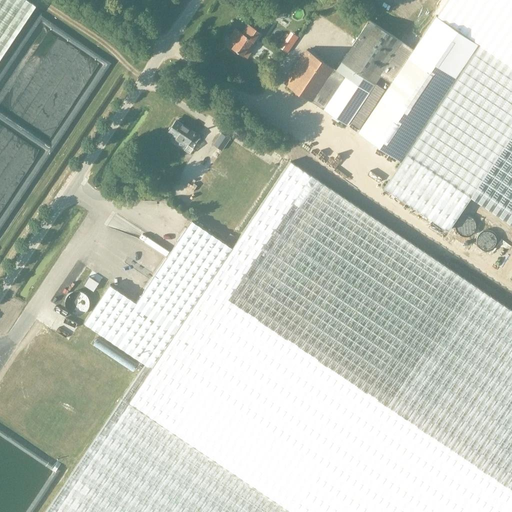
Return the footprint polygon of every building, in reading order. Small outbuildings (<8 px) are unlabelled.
[(26,0),(0,0),(0,58),(36,6),(26,0)] [(511,0),(447,0),(436,16),(477,44),(511,66),(511,134),(474,192),(470,197),(511,224),(511,0)] [(391,83),(357,132),(399,160),(477,44),(436,16),(413,49),(402,42),(380,76),(391,83)] [(369,20),(335,70),(306,51),(284,83),(347,125),(380,76),(402,42),(369,20)] [(235,28),(229,37),(235,42),(231,48),(242,55),(252,40),(250,38),(256,30),(247,24),(242,33),(235,28)] [(511,134),(511,66),(477,44),(399,160),(400,162),(384,187),(448,230),(511,134)] [(49,109),(45,115),(50,119),(44,127),(52,133),(68,112),(59,106),(54,113),(49,109)] [(175,120),(168,132),(173,135),(169,141),(189,154),(196,143),(200,137),(195,133),(175,120)] [(222,133),(214,145),(222,151),(230,139),(222,133)] [(511,511),(511,310),(290,162),(232,248),(191,220),(135,303),(109,285),(84,323),(145,364),(45,511),(511,511)] [(0,231),(1,232),(9,224),(10,218),(13,215),(14,205),(13,204),(13,191),(10,191),(1,181),(0,180),(0,231)] [(82,292),(78,291),(74,292),(71,293),(68,295),(66,299),(65,302),(65,306),(66,310),(69,312),(72,315),(76,316),(79,315),(83,314),(86,312),(88,308),(89,305),(89,301),(87,297),(85,294),(82,292)]
